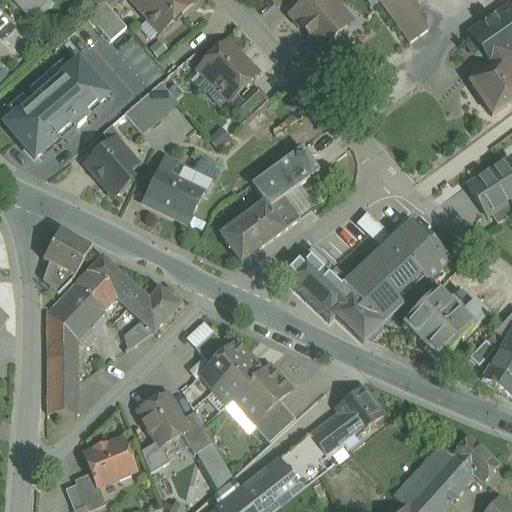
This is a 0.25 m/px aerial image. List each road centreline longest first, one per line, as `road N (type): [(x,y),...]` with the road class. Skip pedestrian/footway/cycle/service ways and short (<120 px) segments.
road 1 (secondary): [(511,420),(349,357),(244,302)]
road 2 (residential): [(29,195),(37,179),(234,6)]
road 3 (tertiary): [(29,195),(22,234),(33,314),(26,458)]
road 4 (residential): [(221,291),(48,460),(26,458)]
road 5 (residential): [(393,175),(234,6)]
road 6 (secondary): [(221,291),(29,195)]
road 7 (residential): [(244,302),(256,281),(393,175)]
road 8 (residential): [(511,276),(393,175)]
